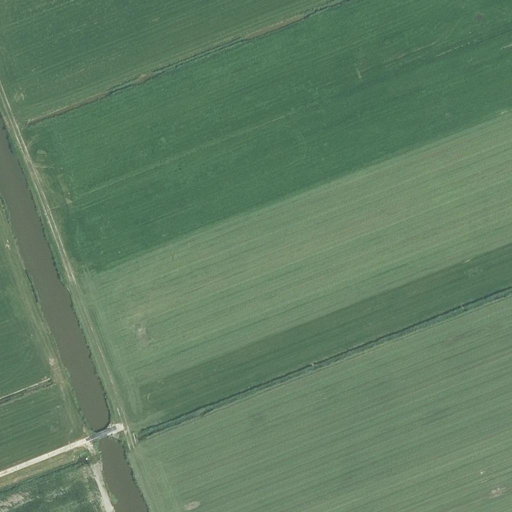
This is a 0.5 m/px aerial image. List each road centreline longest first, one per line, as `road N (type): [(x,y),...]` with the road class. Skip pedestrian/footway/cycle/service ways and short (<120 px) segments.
road 1 (track): [(134,452),(0,85)]
road 2 (track): [(124,425),(0,475)]
